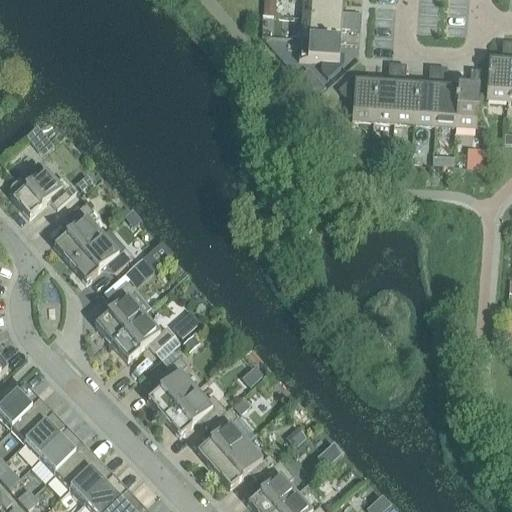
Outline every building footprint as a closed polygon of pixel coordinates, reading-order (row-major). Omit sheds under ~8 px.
[(274,0),(263,0),(262,19),(274,20),(276,0),(274,0)] [(304,2),(302,22),(362,26),(362,17),(343,16),(344,5),(304,2)] [(302,22),(301,43),(341,46),(342,34),(361,35),(362,26),(302,22)] [(341,46),(301,43),(299,65),(322,66),(321,75),(328,82),(344,69),(345,57),(340,57),(341,46)] [(487,104),(508,105),(511,46),(503,46),(502,65),(489,64),(487,104)] [(374,126),(394,128),(398,68),(390,68),(388,87),(377,86),(374,126)] [(394,128),(415,129),(417,89),(406,88),(407,69),(398,68),(394,128)] [(415,129),(435,131),(439,71),(430,70),(429,89),(417,89),(415,129)] [(435,131),(455,132),(458,91),(446,91),(448,71),(439,71),(435,131)] [(308,72),(297,82),(314,102),(326,92),(308,72)] [(458,91),(455,132),(477,134),(481,74),(471,73),(470,92),(458,91)] [(352,124),(374,126),(377,86),(365,85),(365,81),(354,80),(338,94),(345,102),(354,102),(352,124)] [(37,131),(26,141),(42,159),(53,149),(37,131)] [(433,158),(432,170),(452,172),(453,160),(433,158)] [(13,188),(10,194),(13,203),(30,222),(50,205),(57,213),(77,196),(62,180),(55,187),(45,175),(38,166),(27,176),(13,188)] [(92,191),(86,184),(78,191),(84,198),(92,191)] [(54,250),(70,269),(102,241),(86,222),(93,216),(86,207),(67,224),(74,233),(54,250)] [(133,216),(125,223),(134,233),(142,227),(133,216)] [(102,241),(70,269),(86,288),(107,270),(114,278),(140,256),(132,247),(125,253),(109,235),(102,241)] [(142,263),(125,279),(137,293),(155,277),(142,263)] [(115,311),(95,329),(111,348),(144,319),(151,313),(141,302),(127,286),(108,303),(115,311)] [(180,318),(168,329),(182,345),(194,334),(180,318)] [(144,319),(111,348),(128,366),(148,349),(155,357),(174,340),(167,332),(160,338),(144,319)] [(193,341),(184,350),(191,358),(201,350),(193,341)] [(147,404),(164,423),(196,395),(180,376),(187,370),(179,361),(160,378),(168,387),(147,404)] [(0,413),(0,423),(11,435),(40,407),(24,391),(0,413)] [(207,433),(210,430),(226,415),(213,400),(206,406),(196,395),(164,423),(180,442),(200,424),(207,433)] [(242,405),(233,413),(240,421),(249,412),(242,405)] [(11,435),(24,449),(53,421),(40,407),(11,435)] [(197,456),(214,475),(246,447),(230,428),(237,422),(229,413),(226,415),(210,430),(218,438),(197,456)] [(24,449),(39,464),(68,436),(53,421),(24,449)] [(39,464),(54,480),(83,452),(68,436),(39,464)] [(258,484),(260,482),(276,467),(269,459),(262,465),(246,447),(214,475),(230,493),(250,476),(258,484)] [(54,480),(69,495),(98,467),(83,452),(54,480)] [(248,508),(251,511),(280,511),(296,498),(280,480),(287,474),(279,465),(276,467),(260,482),(268,490),(248,508)] [(5,467),(0,471),(0,481),(10,473),(5,467)] [(69,495),(84,511),(113,483),(98,467),(69,495)] [(84,511),(85,511),(114,511),(128,499),(113,483),(84,511)] [(1,494),(0,494),(0,509),(2,507),(6,511),(12,507),(1,494)] [(18,503),(23,509),(33,500),(28,494),(18,503)] [(320,511),(319,511),(317,511),(308,511),(296,498),(280,511),(320,511)] [(114,511),(141,511),(128,499),(114,511)] [(33,500),(23,509),(25,511),(31,511),(39,505),(33,500)] [(382,501),(370,511),(390,511),(391,511),(382,501)]
